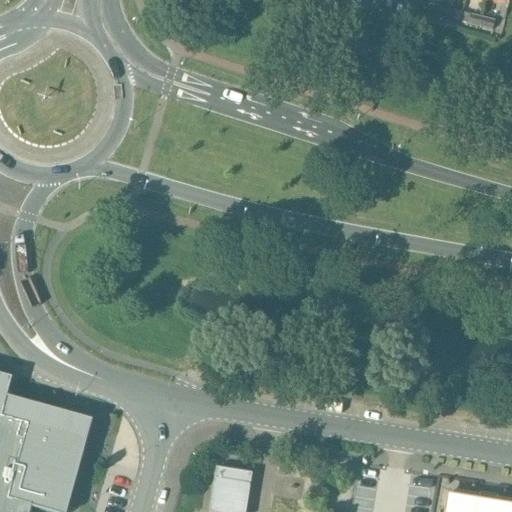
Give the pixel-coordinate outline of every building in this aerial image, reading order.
[(440,19),(442,10),(429,7),(427,15),(440,19)] [(442,10),(440,19),(452,22),(454,13),(442,10)] [(469,16),(467,25),(480,28),(482,19),(469,16)] [(482,19),(480,28),(492,31),(493,29),(494,22),(484,20),(483,19),(482,19)] [(0,511),(29,511),(30,510),(39,511),(67,511),(71,501),(69,500),(91,424),(6,401),(11,382),(0,378),(0,511)] [(215,470),(208,511),(245,511),(251,476),(215,470)] [(511,511),(511,508),(446,498),(444,511),(511,511)]
